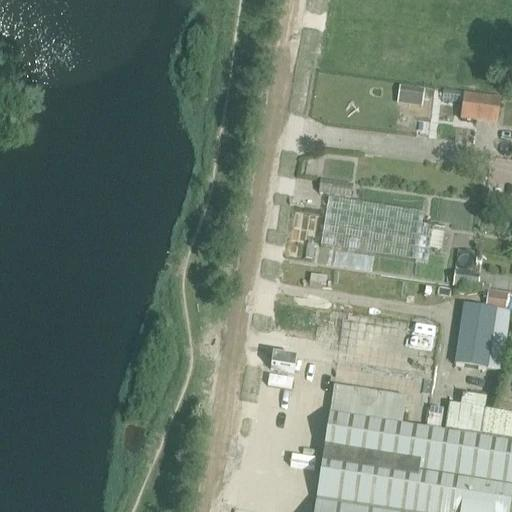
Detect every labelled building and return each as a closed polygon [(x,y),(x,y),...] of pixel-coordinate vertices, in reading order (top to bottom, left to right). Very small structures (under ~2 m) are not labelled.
[(461,106),(460,123),(472,124),(476,97),(463,95),(461,106)] [(350,201),(352,188),(320,182),(318,195),(350,201)] [(328,199),(320,248),(415,263),(427,265),(430,251),(441,253),(444,230),(421,227),(423,214),(328,199)] [(379,276),(319,268),(319,272),(315,271),(312,286),(316,287),(315,291),(316,291),(340,295),(340,299),(356,301),(356,297),(376,300),(379,276)] [(454,275),(452,288),(476,292),(478,278),(454,275)] [(504,313),(507,297),(487,294),(484,310),(504,313)] [(502,374),(509,315),(463,308),(454,368),(487,373),(502,374)] [(511,395),(500,394),(498,412),(511,413),(511,395)] [(315,511),(510,511),(511,500),(511,446),(445,436),(402,429),(330,418),(317,503),(315,511)]
